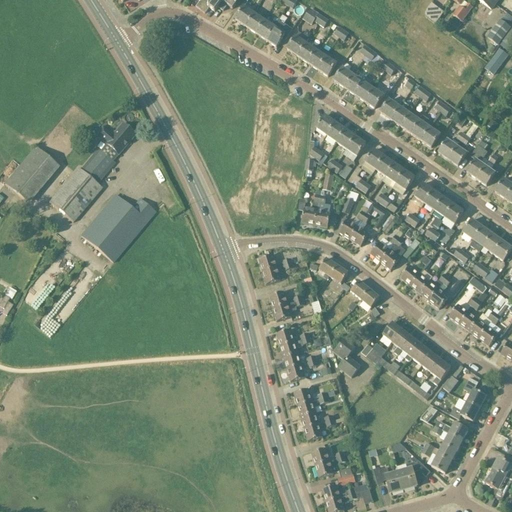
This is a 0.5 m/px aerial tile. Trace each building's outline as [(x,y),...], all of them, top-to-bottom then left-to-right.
[(197,0),(200,2),(196,8),(200,11),(208,0),(197,0)] [(205,15),(209,9),(215,13),(218,9),(218,8),(222,2),(222,0),(208,0),(200,11),(205,15)] [(237,4),(236,0),(222,0),(222,2),(218,8),(218,9),(223,12),(228,6),(233,10),(237,4)] [(293,11),(297,3),(292,0),(288,8),(293,11)] [(476,0),(491,10),(498,0),(476,0)] [(436,26),(444,14),(432,4),(427,11),(426,13),(425,14),(425,15),(425,16),(425,17),(426,18),(431,22),(436,26)] [(462,23),(473,9),(468,5),(464,11),(460,8),(453,16),(462,23)] [(244,8),(235,21),(246,28),(254,15),(244,8)] [(303,21),(312,27),(315,23),(319,26),(324,19),(310,10),(303,21)] [(256,35),(264,22),(254,15),(246,28),(256,35)] [(498,47),(511,30),(508,27),(511,22),(511,18),(507,15),(501,22),(487,39),(498,47)] [(324,29),(329,22),(324,19),(319,26),(324,29)] [(266,42),(275,29),(264,22),(256,35),(266,42)] [(276,49),(285,36),(275,29),(266,42),(276,49)] [(339,29),(334,36),(339,39),(344,32),(339,29)] [(511,29),(502,43),(511,50),(511,29)] [(344,43),(349,35),(344,32),(339,39),(344,43)] [(296,38),(287,51),(298,58),(309,41),(309,40),(299,34),(296,38)] [(308,65),(316,51),(310,47),(313,44),(309,41),(298,58),(308,65)] [(366,47),(360,54),(366,58),(371,51),(366,47)] [(318,71),(327,58),(316,51),(308,65),(318,71)] [(372,63),(377,56),(371,51),(366,58),(372,63)] [(499,51),(485,70),(494,77),(508,57),(499,51)] [(328,78),(337,65),(327,58),(318,71),(328,78)] [(385,62),(377,73),(383,77),(386,73),(391,66),(385,62)] [(343,69),(334,82),(344,89),(353,76),(348,73),(352,68),(347,65),(343,70),(343,69)] [(391,77),(388,81),(390,83),(395,86),(403,75),(391,66),(386,73),(391,77)] [(353,76),(344,89),(354,96),(363,83),(353,76)] [(365,103),(373,90),(369,87),(372,83),(366,79),(363,83),(354,96),(365,103)] [(411,81),(405,88),(411,92),(417,85),(411,81)] [(373,90),(365,103),(374,110),(375,110),(384,98),(386,93),(376,87),(374,91),(373,90)] [(421,88),(415,95),(421,99),(426,92),(421,88)] [(427,104),(432,97),(426,92),(421,99),(427,104)] [(389,101),(381,114),(391,121),(400,108),(389,101)] [(401,128),(410,115),(406,112),(409,107),(404,103),(400,109),(400,108),(391,121),(401,128)] [(440,103),(435,110),(440,114),(445,107),(440,103)] [(446,119),(451,111),(445,107),(440,114),(446,119)] [(411,135),(420,122),(410,115),(401,128),(411,135)] [(325,117),(316,130),(327,137),(336,125),(325,117)] [(421,142),(430,129),(426,126),(429,121),(423,117),(420,122),(411,135),(421,142)] [(462,129),(467,121),(461,117),(456,125),(462,129)] [(498,125),(492,121),(488,126),(495,131),(498,125)] [(337,144),(346,132),(336,125),(327,137),(337,144)] [(470,140),(479,128),(475,125),(466,137),(465,136),(460,144),(466,148),(471,140),(470,140)] [(106,146),(101,153),(112,163),(118,156),(134,136),(122,126),(112,137),(102,129),(96,136),(106,145),(105,145),(106,146)] [(431,149),(440,136),(430,129),(421,142),(431,149)] [(347,151),(355,139),(346,132),(337,144),(347,151)] [(462,133),(456,141),(460,144),(465,136),(462,133)] [(347,152),(357,158),(366,146),(355,139),(347,151),(347,152)] [(447,141),(438,154),(448,161),(457,148),(447,141)] [(475,161),(466,174),(476,181),(485,168),(480,165),(488,154),(485,152),(488,147),(481,142),(471,158),(475,161)] [(458,168),(467,155),(457,148),(448,161),(458,168)] [(25,203),(56,166),(35,149),(4,186),(25,203)] [(319,163),(325,155),(317,150),(312,158),(319,163)] [(78,169),(49,203),(74,224),(103,190),(98,186),(115,165),(112,163),(101,153),(98,151),(81,171),(78,169)] [(375,172),(385,158),(374,151),(365,165),(375,172)] [(494,156),(488,164),(493,168),(499,159),(494,156)] [(375,172),(372,177),(373,176),(383,183),(386,178),(395,165),(385,158),(375,172)] [(305,172),(313,173),(314,162),(307,161),(305,172)] [(333,161),(328,169),(332,172),(337,164),(333,161)] [(337,164),(332,172),(336,174),(338,176),(341,171),(342,169),(343,168),(337,164)] [(485,168),(476,181),(486,188),(495,175),(490,172),(493,168),(488,164),(485,168)] [(386,178),(396,185),(404,172),(395,165),(386,178)] [(343,172),(340,177),(346,181),(353,171),(347,167),(345,170),(343,172)] [(358,168),(348,183),(361,192),(366,185),(362,181),(358,178),(362,171),(358,168)] [(404,172),(396,185),(406,192),(415,179),(404,172)] [(326,176),(323,192),(331,193),(334,177),(326,176)] [(511,186),(503,180),(495,193),(505,200),(511,190),(511,186)] [(366,195),(371,188),(366,185),(361,192),(366,195)] [(423,185),(414,198),(425,205),(433,192),(423,185)] [(304,213),(302,225),(315,227),(321,197),(322,193),(317,192),(314,204),(313,204),(312,211),(305,210),(306,202),(300,200),(298,212),(304,213)] [(433,192),(425,205),(434,212),(443,199),(433,192)] [(382,195),(376,202),(381,206),(386,198),(382,195)] [(155,218),(153,216),(155,213),(139,200),(131,210),(120,200),(115,196),(81,237),(112,264),(148,222),(150,224),(155,218)] [(326,198),(321,197),(315,227),(328,230),(331,215),(330,215),(331,208),(324,206),(326,198)] [(381,206),(387,209),(392,202),(386,198),(381,206)] [(443,199),(434,212),(444,219),(453,206),(443,199)] [(354,202),(346,200),(341,213),(349,216),(354,202)] [(455,226),(464,213),(453,206),(444,219),(445,219),(441,223),(452,231),(455,226)] [(372,207),(367,214),(376,220),(372,225),(379,230),(388,218),(372,207)] [(362,212),(357,220),(362,223),(367,215),(362,212)] [(367,215),(362,223),(366,226),(371,218),(367,215)] [(410,215),(405,222),(410,226),(415,218),(410,215)] [(393,217),(382,232),(387,236),(398,221),(393,217)] [(415,229),(420,222),(415,218),(410,226),(415,229)] [(472,221),(463,234),(473,242),(482,229),(472,221)] [(347,222),(339,234),(350,241),(358,229),(347,222)] [(358,229),(350,241),(361,248),(369,236),(365,233),(358,229)] [(430,229),(425,236),(430,240),(435,232),(430,229)] [(482,229),(473,242),(483,249),(492,236),(482,229)] [(409,232),(405,237),(410,241),(414,235),(409,232)] [(435,243),(440,236),(435,232),(430,240),(435,243)] [(492,236),(483,249),(493,256),(502,243),(492,236)] [(380,244),(370,256),(381,264),(400,240),(396,237),(390,244),(386,249),(380,244)] [(391,273),(401,261),(397,258),(402,252),(399,250),(404,243),(400,240),(381,264),(391,273)] [(416,241),(402,257),(407,261),(420,245),(416,241)] [(503,263),(511,250),(511,249),(502,243),(493,256),(503,263)] [(459,249),(454,257),(459,261),(465,254),(459,249)] [(465,265),(471,258),(465,254),(459,261),(465,265)] [(273,257),(259,261),(262,274),(277,270),(273,257)] [(425,258),(421,263),(426,268),(430,262),(425,258)] [(330,278),(337,267),(326,260),(319,271),(330,278)] [(420,295),(429,284),(425,281),(430,275),(437,267),(430,262),(426,268),(420,276),(410,288),(420,295)] [(479,264),(473,271),(479,276),(484,268),(479,264)] [(341,285),(348,274),(337,267),(330,278),(331,279),(341,285)] [(410,268),(400,280),(410,288),(420,276),(410,268)] [(491,271),(490,273),(484,268),(479,276),(492,285),(498,277),(491,271)] [(266,286),(281,282),(277,270),(262,274),(266,286)] [(445,276),(439,283),(443,286),(449,279),(445,276)] [(447,289),(450,286),(453,282),(449,279),(443,286),(447,289)] [(484,294),(488,288),(473,279),(469,285),(484,294)] [(356,298),(360,301),(369,291),(359,282),(350,293),(356,298)] [(464,286),(464,285),(459,282),(450,292),(456,297),(464,286)] [(439,291),(434,288),(429,284),(420,295),(429,303),(439,291)] [(351,290),(344,285),(342,289),(347,294),(351,290)] [(508,297),(511,291),(511,288),(507,285),(505,288),(502,293),(508,297)] [(9,289),(0,304),(0,308),(4,310),(2,314),(7,317),(13,306),(8,303),(10,300),(12,301),(17,293),(9,289)] [(499,295),(496,293),(492,290),(489,294),(493,296),(484,309),(487,311),(499,295)] [(360,301),(361,302),(367,306),(371,310),(379,299),(369,291),(360,301)] [(449,299),(443,295),(439,291),(429,303),(439,311),(449,299)] [(477,299),(485,302),(487,296),(479,293),(477,299)] [(284,294),(270,298),(273,311),(288,306),(284,294)] [(495,304),(502,308),(506,302),(500,297),(495,304)] [(310,300),(311,305),(313,305),(313,307),(318,306),(317,303),(319,302),(317,298),(310,300)] [(474,299),(469,306),(472,309),(478,301),(474,299)] [(477,312),(482,305),(478,301),(472,309),(477,312)] [(277,323),(292,319),(290,313),(297,311),(296,309),(305,307),(303,302),(294,304),(294,305),(288,307),(288,306),(273,311),(277,323)] [(357,307),(354,304),(348,310),(352,313),(357,307)] [(458,307),(449,319),(459,326),(468,314),(458,307)] [(380,316),(375,310),(371,313),(372,314),(375,319),(380,316)] [(488,320),(492,323),(498,316),(493,313),(488,320)] [(469,334),(478,322),(468,314),(459,326),(469,334)] [(498,316),(492,323),(496,326),(502,319),(498,316)] [(478,322),(469,334),(479,341),(488,329),(482,325),(478,322)] [(392,324),(382,337),(392,345),(402,332),(392,324)] [(488,329),(479,341),(489,349),(498,337),(494,333),(488,329)] [(291,332),(276,336),(280,348),(295,344),(291,332)] [(402,332),(392,345),(398,349),(394,354),(398,358),(402,353),(402,352),(412,339),(402,332)] [(284,360),(298,356),(296,350),(304,348),(303,347),(312,344),(310,339),(301,342),(302,342),(295,344),(280,348),(284,360)] [(402,353),(408,357),(405,360),(409,363),(412,360),(422,347),(412,339),(402,352),(402,353)] [(352,381),(361,368),(349,359),(356,349),(344,340),(333,355),(344,363),(338,370),(341,372),(340,373),(342,375),(343,374),(352,381)] [(511,345),(509,343),(501,356),(511,363),(511,362),(511,345)] [(376,367),(381,370),(383,368),(377,364),(381,359),(382,358),(368,347),(362,355),(376,366),(376,367)] [(412,360),(418,364),(415,368),(419,371),(422,368),(421,367),(431,355),(422,347),(412,360)] [(422,368),(427,372),(424,376),(428,379),(431,375),(441,362),(431,355),(421,367),(422,368)] [(287,372),(302,367),(298,356),(284,360),(287,372)] [(391,366),(381,359),(377,364),(383,368),(387,371),(391,366)] [(438,387),(451,370),(441,362),(431,375),(437,379),(433,384),(438,387)] [(394,363),(391,367),(391,366),(387,371),(397,379),(401,374),(398,372),(400,368),(394,363)] [(302,367),(287,372),(291,384),(305,380),(304,376),(302,367)] [(464,370),(461,368),(453,378),(457,381),(463,373),(466,374),(468,372),(464,369),(464,370)] [(330,369),(320,372),(321,378),(332,375),(330,369)] [(401,374),(397,379),(407,386),(410,381),(401,374)] [(410,381),(407,386),(416,394),(420,389),(410,381)] [(468,383),(464,391),(472,395),(467,404),(480,411),(487,399),(475,392),(477,388),(468,383)] [(443,390),(447,393),(449,394),(452,390),(446,386),(445,387),(443,390)] [(431,397),(423,391),(420,389),(416,394),(427,402),(431,397)] [(298,407),(312,403),(311,398),(309,391),(294,395),(298,407)] [(318,397),(319,401),(328,399),(335,397),(334,392),(319,397),(318,397)] [(328,399),(319,401),(320,407),(329,404),(328,399)] [(301,419),(316,415),(314,410),(312,403),(298,407),(301,419)] [(461,417),(473,423),(480,411),(467,404),(462,413),(454,409),(451,415),(444,411),(443,413),(459,421),(461,417)] [(433,418),(427,413),(426,414),(421,420),(428,424),(433,418)] [(304,431),(319,427),(316,415),(301,419),(304,431)] [(442,432),(463,443),(469,432),(468,432),(455,425),(452,430),(445,426),(442,432)] [(308,443),(323,439),(319,427),(304,431),(308,443)] [(463,443),(435,428),(432,433),(441,438),(440,439),(446,442),(443,446),(457,454),(463,443)] [(457,454),(443,446),(440,452),(426,445),(424,450),(432,454),(437,457),(451,464),(457,454)] [(326,450),(311,455),(315,467),(330,463),(326,450)] [(432,454),(424,450),(421,454),(429,459),(432,454)] [(445,475),(451,464),(437,457),(432,468),(445,475)] [(417,488),(413,473),(419,472),(426,478),(431,474),(419,462),(414,458),(411,461),(414,464),(406,466),(408,471),(399,473),(404,492),(417,488)] [(499,459),(492,472),(505,479),(510,470),(511,471),(511,465),(511,466),(499,459)] [(319,480),(333,476),(330,463),(315,467),(319,480)] [(351,469),(339,473),(341,480),(353,476),(351,469)] [(384,485),(383,483),(387,482),(391,495),(404,492),(399,473),(389,476),(387,469),(380,471),(379,469),(373,471),(378,487),(384,485)] [(485,484),(495,490),(493,498),(501,502),(511,483),(505,479),(492,472),(485,484)] [(354,476),(353,476),(341,480),(338,481),(340,488),(356,484),(354,476)] [(370,491),(368,487),(358,490),(355,491),(347,493),(346,492),(339,494),(337,487),(322,492),(326,504),(360,494),(370,491)] [(370,492),(370,491),(360,494),(326,504),(328,511),(344,511),(342,506),(349,503),(363,499),(365,506),(373,504),(370,492)]
